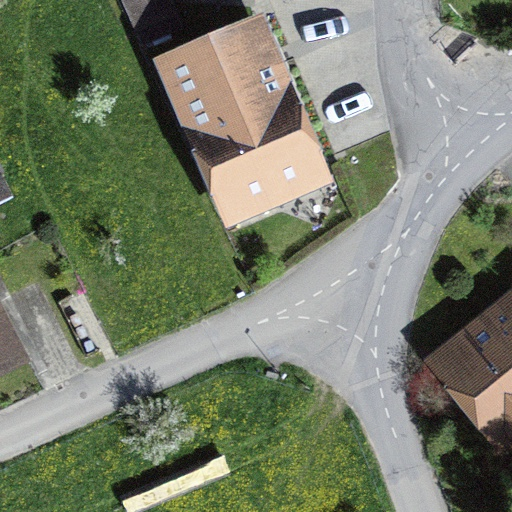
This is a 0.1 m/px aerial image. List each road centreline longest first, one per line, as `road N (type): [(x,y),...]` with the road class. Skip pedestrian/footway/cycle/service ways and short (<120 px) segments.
road 1 (residential): [(0,436),(214,340),(357,302)]
road 2 (unclassified): [(422,511),(357,302)]
road 3 (unclassified): [(472,137),(357,302)]
road 4 (residential): [(472,137),(417,48),(407,0)]
